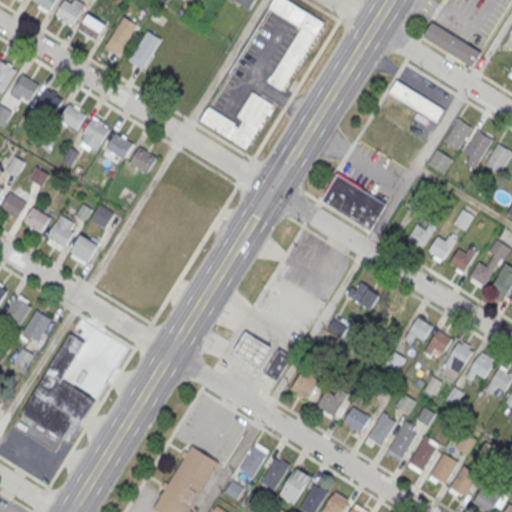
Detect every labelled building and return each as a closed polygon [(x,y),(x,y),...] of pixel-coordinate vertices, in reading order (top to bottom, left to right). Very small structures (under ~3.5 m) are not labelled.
[(33,0),(49,10),(55,0),(33,0)] [(72,25),(86,5),(79,0),(73,0),(71,3),(66,0),(64,0),(55,14),(72,25)] [(235,0),(249,8),(254,0),(235,0)] [(289,0),(272,0),(269,7),(302,27),(268,80),(281,89),(323,22),(289,0)] [(96,39),(105,24),(88,13),(79,28),(96,39)] [(137,24),(123,16),(108,45),(122,52),(137,24)] [(432,21),(423,35),(472,65),(480,51),(433,22),(432,21)] [(161,39),(147,31),(129,61),(143,69),(161,39)] [(0,91),(3,93),(16,70),(2,61),(0,64),(0,91)] [(31,100),(40,86),(24,75),(14,90),(31,100)] [(389,91),(436,120),(444,108),(397,79),(389,91)] [(54,116),(64,101),(47,90),(37,105),(54,116)] [(200,119),(246,147),(273,104),(252,91),(237,115),(244,119),(239,127),(234,124),(236,122),(209,105),(200,119)] [(0,124),(3,127),(13,111),(0,103),(0,124)] [(77,130),(86,115),(70,104),(60,119),(77,130)] [(459,147),(472,126),(458,117),(444,138),(459,147)] [(97,150),(110,130),(93,119),(84,134),(85,135),(82,141),(97,150)] [(492,138),(475,167),(466,161),(470,155),(464,151),(478,130),(492,138)] [(124,159),(134,144),(117,133),(108,148),(124,159)] [(500,172),(511,152),(511,150),(499,142),(485,163),(500,172)] [(149,174),(158,159),(141,148),(132,163),(149,174)] [(437,149),(453,159),(444,173),(428,162),(437,149)] [(23,162),(15,158),(8,171),(16,175),(23,162)] [(337,173),(385,203),(369,229),(322,200),(337,173)] [(18,217),(27,202),(10,192),(1,206),(18,217)] [(90,219),(104,229),(114,214),(100,204),(90,219)] [(41,231),(50,217),(33,206),(24,221),(41,231)] [(463,208),(473,215),(464,228),(454,221),(463,208)] [(65,246),(74,231),(57,220),(48,235),(65,246)] [(436,225),(423,246),(408,237),(418,223),(425,227),(429,221),(436,225)] [(456,237),(443,259),(429,250),(438,235),(446,240),(450,233),(456,237)] [(88,260),(98,246),(81,235),(71,250),(88,260)] [(477,250),(464,271),(449,262),(459,248),(466,253),(470,246),(477,250)] [(497,263),(484,284),(470,275),(479,260),(486,265),(491,259),(497,263)] [(282,262),(255,306),(262,312),(268,302),(309,328),(325,300),(285,276),(285,275),(290,266),(282,262)] [(511,283),(511,266),(505,262),(490,287),(505,296),(511,283)] [(347,294),(371,311),(381,295),(357,279),(347,294)] [(0,302),(8,289),(0,284),(0,302)] [(18,328),(33,305),(17,295),(3,319),(18,328)] [(23,331),(41,342),(54,320),(36,309),(23,331)] [(326,329),(340,338),(351,322),(337,312),(326,329)] [(440,360),(451,337),(436,330),(426,353),(440,360)] [(273,348),(247,332),(234,353),(260,368),(273,348)] [(21,411),(70,333),(85,342),(62,379),(96,400),(70,442),(21,411)] [(472,351),(458,342),(445,362),(460,371),(472,351)] [(264,374),(279,348),(293,357),(278,382),(264,374)] [(480,351),(465,376),(472,380),(477,372),(484,377),(493,362),(487,358),(488,356),(480,351)] [(389,365),(397,369),(402,358),(393,354),(389,365)] [(500,363),(484,388),(492,393),(497,385),(504,390),(511,376),(511,374),(506,371),(508,368),(500,363)] [(311,400),(318,377),(299,372),(292,395),(311,400)] [(345,399),(327,388),(315,408),(333,418),(345,399)] [(404,392),(416,400),(408,413),(396,405),(404,392)] [(424,404),(436,412),(428,425),(416,417),(424,404)] [(342,423),(361,434),(371,418),(352,407),(342,423)] [(396,421),(382,412),(367,435),(381,444),(396,421)] [(416,433),(402,425),(388,447),(402,456),(416,433)] [(464,432),(476,440),(468,453),(456,445),(464,432)] [(437,447),(423,438),(409,461),(423,469),(437,447)] [(268,453),(254,444),(239,467),(253,475),(268,453)] [(192,445),(220,462),(191,509),(195,511),(159,511),(153,508),(165,488),(161,486),(164,480),(169,483),(185,457),(180,455),(184,449),(188,451),(192,445)] [(458,460),(444,451),(430,474),(444,483),(458,460)] [(289,466),(275,457),(261,480),(275,489),(289,466)] [(478,474),(464,465),(451,485),(465,494),(478,474)] [(310,476),(296,467),(279,493),(293,502),(310,476)] [(225,491),(236,498),(243,489),(232,481),(225,491)] [(315,511),(328,492),(314,483),(300,505),(310,511),(315,511)] [(486,511),(492,511),(503,495),(485,484),(473,503),(486,511)] [(322,511),(321,511),(332,493),(346,502),(339,511),(322,511)] [(511,511),(503,511),(510,502),(511,503),(511,511)] [(368,511),(369,511),(354,503),(349,511),(368,511)]
